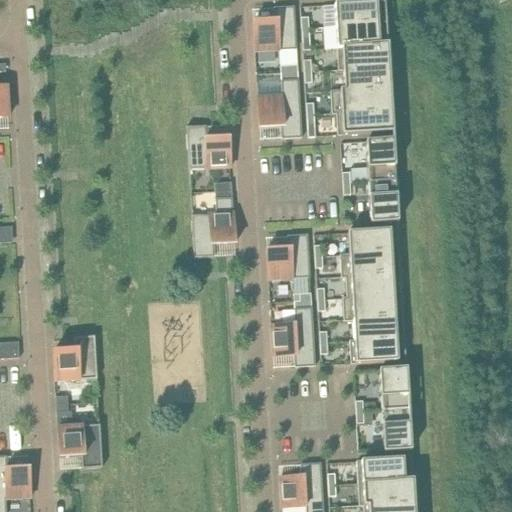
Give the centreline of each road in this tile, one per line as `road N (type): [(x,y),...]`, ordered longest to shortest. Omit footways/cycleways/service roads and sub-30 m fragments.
road 1 (residential): [(234,0),(263,511)]
road 2 (residential): [(47,511),(22,47)]
